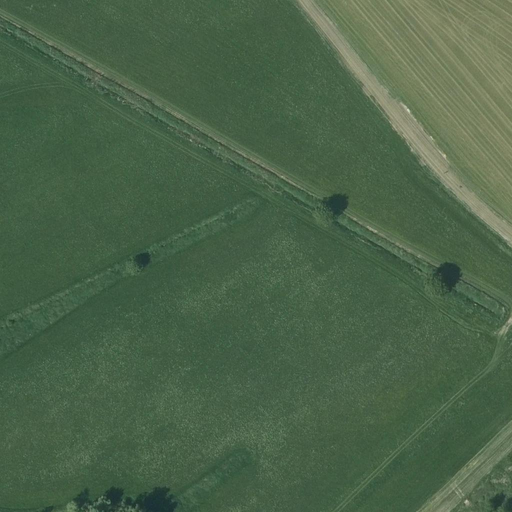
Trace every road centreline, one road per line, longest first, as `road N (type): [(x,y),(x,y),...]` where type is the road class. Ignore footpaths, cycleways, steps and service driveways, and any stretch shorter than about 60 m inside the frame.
road 1 (track): [(511,241),(484,222),(302,0)]
road 2 (track): [(420,511),(511,430)]
